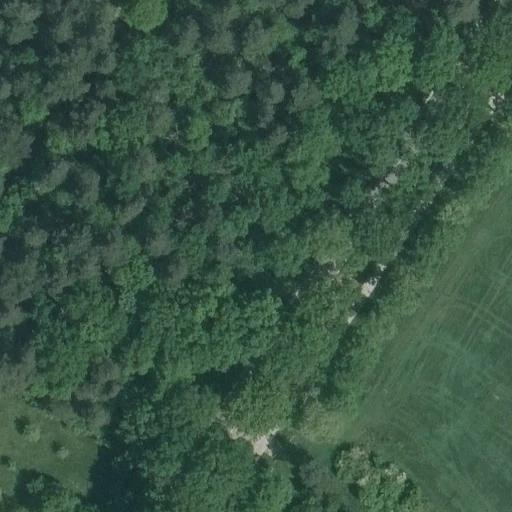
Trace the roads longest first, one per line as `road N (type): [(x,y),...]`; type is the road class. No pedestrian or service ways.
road 1 (secondary): [(161,511),(501,0)]
road 2 (track): [(0,272),(44,304),(249,0)]
